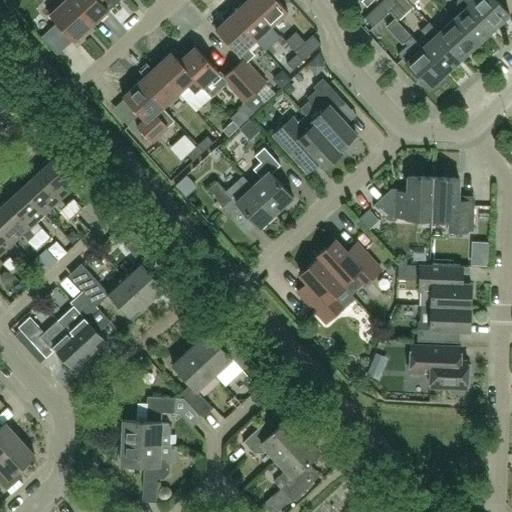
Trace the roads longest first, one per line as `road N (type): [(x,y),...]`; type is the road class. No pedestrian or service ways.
road 1 (residential): [(498,511),(510,178),(467,130)]
road 2 (residential): [(240,288),(407,130)]
road 3 (unclassified): [(314,0),(336,28),(347,67),(407,130)]
road 4 (residential): [(0,324),(118,216)]
road 5 (residential): [(58,481),(62,418),(0,346)]
road 6 (residential): [(69,96),(173,0)]
